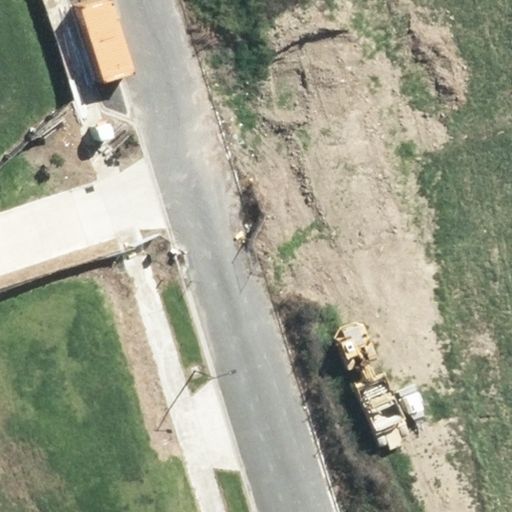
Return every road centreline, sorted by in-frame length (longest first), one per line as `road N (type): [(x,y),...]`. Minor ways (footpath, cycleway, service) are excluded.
road 1 (residential): [(288,511),(195,183)]
road 2 (residential): [(0,263),(13,251),(195,183)]
road 3 (residential): [(195,183),(135,0)]
